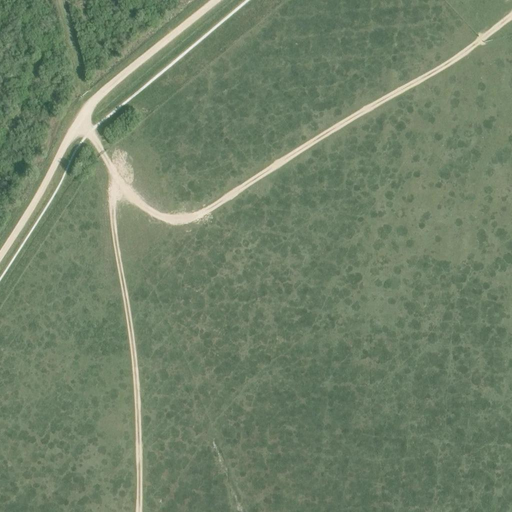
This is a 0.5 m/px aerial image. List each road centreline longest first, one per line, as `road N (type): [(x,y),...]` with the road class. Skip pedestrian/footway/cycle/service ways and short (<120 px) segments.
road 1 (track): [(111,170),(152,212),(193,216),(511,18)]
road 2 (track): [(137,511),(137,431),(111,170),(89,130)]
